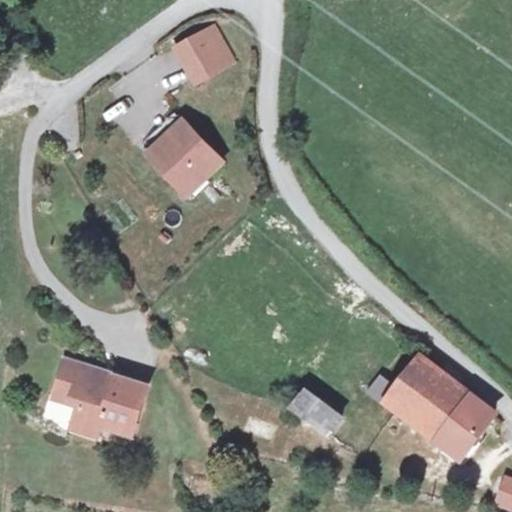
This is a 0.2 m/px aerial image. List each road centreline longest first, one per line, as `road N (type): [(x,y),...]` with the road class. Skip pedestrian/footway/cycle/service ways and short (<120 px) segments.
road 1 (unclassified): [(511,399),(323,232),(285,185),(266,98),(272,0)]
road 2 (unknown): [(30,88),(32,265),(59,303),(150,358)]
road 3 (unclassified): [(180,0),(66,77),(0,96)]
